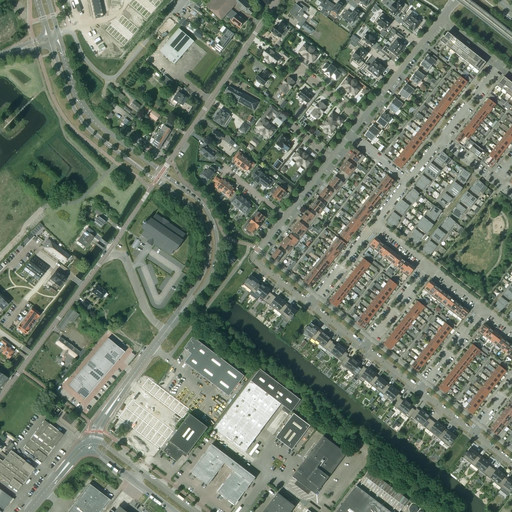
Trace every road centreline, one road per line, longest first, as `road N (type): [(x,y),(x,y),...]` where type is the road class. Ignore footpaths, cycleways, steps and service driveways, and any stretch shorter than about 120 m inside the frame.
road 1 (residential): [(166,165),(277,0)]
road 2 (unclassified): [(69,31),(111,80),(183,0)]
road 3 (tertiary): [(54,50),(79,116),(155,180)]
road 4 (tertiary): [(162,171),(82,109),(59,48)]
road 5 (tertiary): [(186,302),(211,276),(216,233),(198,200),(162,171)]
road 6 (tertiary): [(155,180),(198,214),(209,241),(205,271),(186,302)]
road 7 (unclassified): [(0,397),(81,284)]
road 8 (residential): [(310,305),(254,260),(285,216)]
